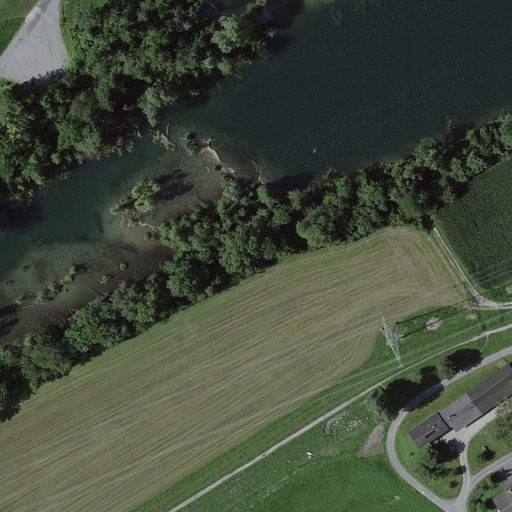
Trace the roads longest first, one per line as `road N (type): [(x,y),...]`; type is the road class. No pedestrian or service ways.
road 1 (track): [(167,511),(417,363),(511,324)]
road 2 (track): [(511,305),(492,305),(469,283),(417,208),(367,204),(290,215)]
road 3 (unclassified): [(457,511),(397,462),(396,426),(427,394),(511,349)]
road 4 (track): [(7,59),(36,76),(54,70),(63,52),(47,3)]
